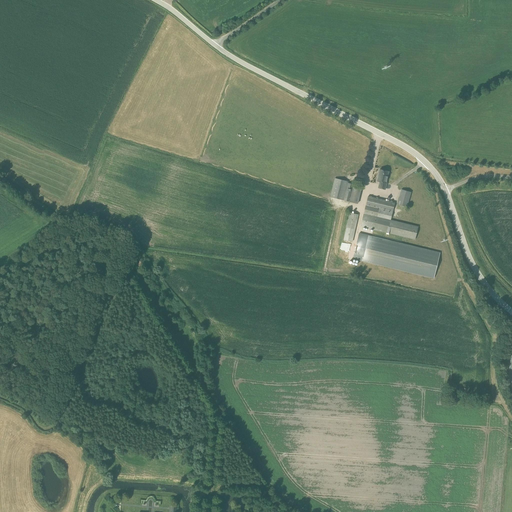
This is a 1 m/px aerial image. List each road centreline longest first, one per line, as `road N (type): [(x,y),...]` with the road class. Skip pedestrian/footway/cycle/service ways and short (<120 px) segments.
road 1 (track): [(0,396),(45,429),(52,425),(127,267),(218,409),(212,479)]
road 2 (unclassified): [(445,189),(416,155),(216,45)]
road 3 (unclassified): [(511,312),(469,260),(445,189)]
